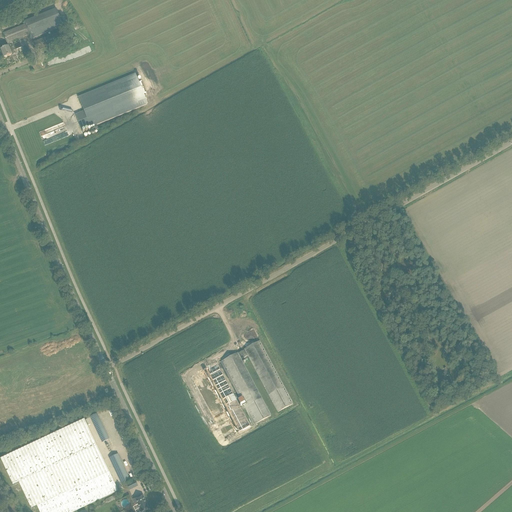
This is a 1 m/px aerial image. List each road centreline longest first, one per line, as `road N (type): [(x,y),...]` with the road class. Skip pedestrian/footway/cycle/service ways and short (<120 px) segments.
road 1 (unclassified): [(105,367),(511,140)]
road 2 (tertiary): [(105,367),(0,120)]
road 3 (tertiary): [(172,511),(105,367)]
